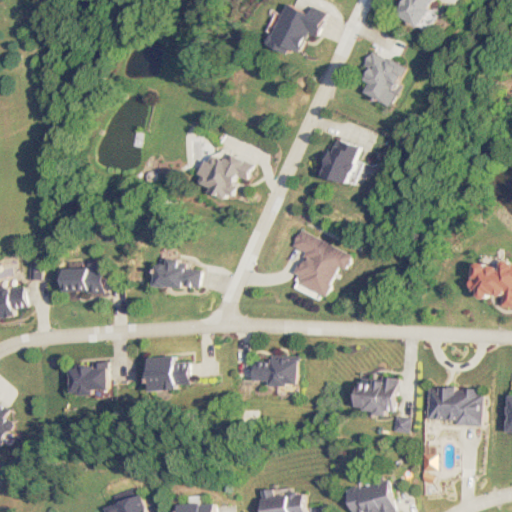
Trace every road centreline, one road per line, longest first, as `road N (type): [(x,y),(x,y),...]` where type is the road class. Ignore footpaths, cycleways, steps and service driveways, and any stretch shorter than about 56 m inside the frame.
road 1 (residential): [(226,321),(247,255),(368,0)]
road 2 (residential): [(226,321),(511,335)]
road 3 (residential): [(0,350),(41,337),(226,321)]
